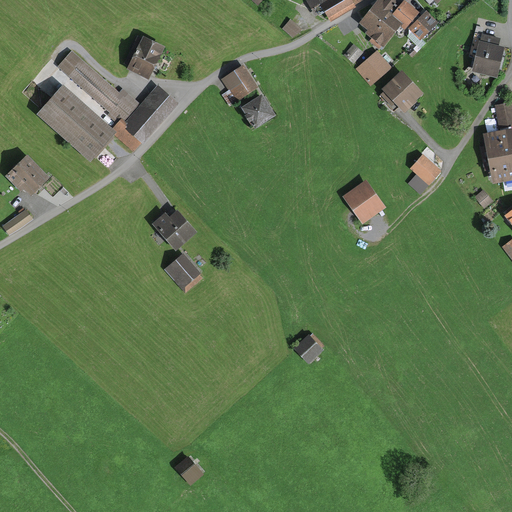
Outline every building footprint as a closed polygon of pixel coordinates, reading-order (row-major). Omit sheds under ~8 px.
[(311,0),(310,1),(314,9),(323,4),(331,17),(360,0),(311,0)] [(380,2),(364,23),(372,29),(368,34),(383,45),(400,24),(401,23),(393,16),(400,7),(391,0),(385,0),(382,4),(380,2)] [(403,3),(400,7),(393,16),(401,23),(400,24),(404,28),(416,13),(403,3)] [(427,14),(411,29),(420,39),(436,24),(427,14)] [(497,41),(476,36),(472,55),(478,56),(475,69),(496,74),(502,49),(495,48),(497,41)] [(144,41),(131,68),(148,76),(161,49),(144,41)] [(354,46),(346,55),(353,62),(361,53),(354,46)] [(64,90),(41,115),(91,159),(115,132),(133,149),(173,104),(158,90),(141,109),(123,94),(120,98),(72,56),(62,66),(115,113),(104,125),(64,90)] [(376,56),(360,69),(371,82),(387,69),(376,56)] [(246,64),(227,78),(241,97),(260,84),(246,64)] [(401,74),(385,90),(405,111),(414,102),(412,100),(419,94),(401,74)] [(263,91),(245,103),(260,126),(278,114),(263,91)] [(511,110),(511,105),(497,107),(501,126),(511,124),(511,110)] [(484,149),(486,160),(511,154),(511,132),(487,137),(489,148),(484,149)] [(493,167),(495,180),(511,176),(511,154),(486,160),(488,168),(493,167)] [(29,155),(11,174),(32,194),(50,175),(29,155)] [(423,157),(413,169),(419,175),(412,183),(421,192),(439,172),(423,157)] [(366,184),(347,197),(363,220),(382,208),(366,184)] [(484,192),(477,198),(484,207),(491,201),(484,192)] [(26,202),(4,220),(14,232),(36,214),(26,202)] [(165,217),(156,224),(176,248),(193,234),(177,214),(169,221),(165,217)] [(183,258),(169,270),(185,289),(200,277),(183,258)] [(309,338),(297,349),(308,361),(320,350),(309,338)] [(194,455),(180,467),(192,480),(205,469),(194,455)]
